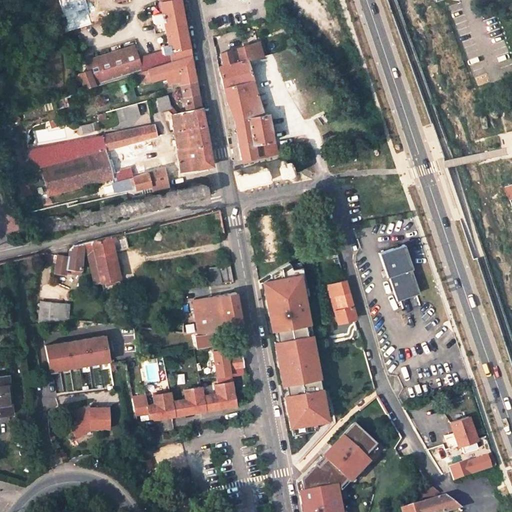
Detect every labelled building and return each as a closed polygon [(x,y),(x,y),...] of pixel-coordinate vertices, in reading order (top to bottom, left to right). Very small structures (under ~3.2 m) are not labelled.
[(58,0),(66,31),(92,24),(88,13),(90,12),(85,0),(58,0)] [(138,72),(148,69),(190,55),(186,34),(182,10),(180,0),(175,0),(160,3),(160,7),(162,14),(152,16),(153,23),(163,22),(167,46),(161,47),(162,53),(137,57),(134,46),(98,57),(96,49),(85,52),(90,70),(80,73),(85,88),(138,72)] [(259,42),(219,53),(223,65),(246,60),(253,58),(263,56),(259,42)] [(190,55),(148,69),(151,79),(165,75),(167,82),(179,80),(180,84),(195,81),(192,65),(190,55)] [(253,58),(256,70),(267,67),(263,56),(253,58)] [(246,60),(223,65),(218,66),(220,75),(226,101),(232,118),(235,132),(237,146),(272,140),(267,113),(262,114),(246,60)] [(148,69),(138,72),(141,82),(151,79),(148,69)] [(180,84),(185,110),(200,107),(197,93),(195,81),(180,84)] [(167,95),(156,98),(160,112),(168,111),(170,107),(167,95)] [(144,105),(116,107),(117,119),(145,117),(144,105)] [(200,107),(185,110),(171,114),(174,130),(203,124),(201,115),(200,107)] [(492,113),(498,120),(502,110),(499,107),(492,113)] [(322,110),(314,116),(325,132),(336,130),(328,117),(322,110)] [(488,114),(481,115),(484,129),(491,128),(488,114)] [(105,150),(129,144),(149,139),(156,137),(153,124),(102,136),(105,150)] [(180,170),(210,165),(206,141),(203,124),(174,130),(175,138),(173,139),(173,143),(175,143),(179,161),(176,161),(177,166),(179,165),(180,170)] [(105,150),(102,136),(29,151),(30,159),(41,168),(105,150)] [(130,148),(151,143),(149,139),(129,144),(105,150),(108,160),(131,154),(130,148)] [(276,152),(274,140),(272,140),(237,146),(238,152),(240,158),(276,152)] [(104,152),(41,168),(48,195),(112,179),(104,152)] [(112,179),(112,180),(115,191),(132,187),(131,183),(134,183),(136,189),(140,188),(149,186),(150,190),(169,186),(162,160),(110,174),(112,179)] [(292,161),(277,164),(279,177),(295,174),(292,161)] [(265,166),(235,174),(238,188),(269,180),(265,166)] [(21,175),(16,177),(25,198),(31,195),(21,175)] [(209,177),(34,218),(38,235),(213,194),(209,177)] [(88,255),(96,284),(115,279),(106,237),(96,239),(72,245),(68,250),(66,257),(65,269),(64,273),(79,274),(81,256),(88,255)] [(405,244),(380,252),(387,276),(389,276),(396,300),(419,293),(411,269),(413,268),(405,244)] [(65,269),(66,257),(56,255),(53,273),(64,274),(64,273),(65,269)] [(271,276),(263,280),(270,318),(273,317),(277,337),(274,338),(290,425),(293,424),(294,430),(316,426),(315,418),(326,416),(296,258),(290,262),(289,260),(270,271),(271,276)] [(233,281),(229,264),(210,268),(213,284),(233,281)] [(355,318),(348,292),(345,282),(327,286),(330,296),(335,295),(338,309),(334,310),(338,323),(355,318)] [(237,299),(235,290),(184,301),(186,311),(193,309),(198,333),(242,325),(237,299)] [(60,304),(39,303),(37,323),(58,320),(60,304)] [(66,305),(60,304),(58,320),(65,320),(66,305)] [(343,332),(327,334),(329,342),(344,340),(343,332)] [(105,335),(44,346),(49,371),(109,360),(105,335)] [(229,368),(245,366),(243,356),(243,352),(226,355),(225,348),(211,350),(216,375),(229,373),(230,373),(229,368)] [(4,377),(0,378),(0,414),(9,413),(4,377)] [(234,405),(230,382),(213,384),(215,393),(209,394),(211,408),(219,407),(219,403),(225,402),(226,406),(234,405)] [(201,387),(184,390),(185,398),(179,399),(181,413),(188,412),(187,409),(194,408),(195,411),(205,409),(202,395),(201,387)] [(153,395),(154,404),(147,405),(148,412),(149,419),(157,418),(156,414),(163,413),(163,416),(173,415),(171,401),(169,392),(153,395)] [(211,408),(209,394),(202,395),(205,409),(211,408)] [(148,412),(147,405),(146,396),(132,398),(135,414),(148,412)] [(171,401),(173,415),(181,413),(179,399),(171,401)] [(68,425),(75,436),(89,428),(90,430),(107,427),(108,407),(89,407),(89,409),(85,411),(83,408),(68,417),(72,423),(68,425)] [(450,420),(455,433),(446,436),(449,447),(462,443),(464,450),(478,446),(476,438),(477,437),(470,414),(450,420)] [(310,474),(301,483),(304,494),(299,494),(301,508),(302,511),(341,511),(337,492),(374,447),(354,426),(310,474)] [(89,428),(75,436),(76,438),(90,430),(89,428)] [(450,467),(451,470),(453,478),(491,466),(488,458),(467,465),(466,461),(450,467)] [(148,459),(141,461),(144,468),(151,466),(148,459)] [(455,511),(460,511),(445,496),(399,510),(399,511),(455,511)]
